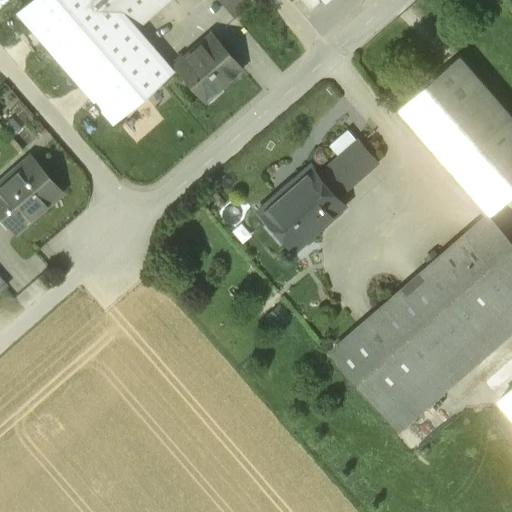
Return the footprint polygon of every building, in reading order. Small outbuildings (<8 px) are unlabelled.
[(111,122),(172,70),(136,28),(168,0),(29,0),(15,13),(111,122)] [(253,0),(223,0),(239,16),(255,1),(253,0)] [(219,88),(240,69),(212,37),(197,50),(195,47),(174,65),(201,97),(215,84),(219,88)] [(511,196),(511,118),(459,57),(398,110),(489,215),(490,215),(511,196)] [(319,176),(337,196),(377,162),(359,141),(319,176)] [(60,195),(31,162),(17,174),(15,171),(1,183),(3,186),(0,188),(0,218),(14,235),(60,195)] [(337,196),(319,176),(312,168),(283,193),(280,190),(257,211),(287,245),(300,234),(305,239),(345,205),(337,196)] [(511,240),(490,215),(489,215),(330,353),(399,431),(511,333),(511,240)] [(511,388),(499,400),(511,414),(511,388)]
